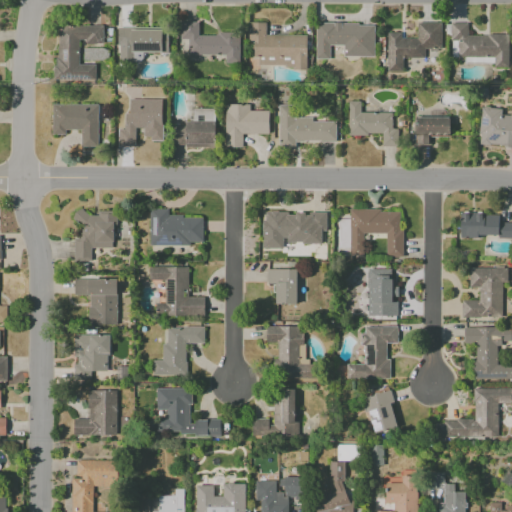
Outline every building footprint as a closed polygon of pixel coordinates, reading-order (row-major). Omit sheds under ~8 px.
[(239,33),(198,34),(198,22),(180,22),(180,40),(187,40),(187,55),(225,55),(225,63),(239,63),(239,33)] [(257,67),(306,67),(306,36),(265,35),(265,23),(248,22),(248,41),(253,41),(253,57),(257,57),(257,67)] [(373,57),(373,24),(315,23),(315,59),(328,59),(329,45),(343,46),(342,56),(373,57)] [(441,23),(416,23),(416,38),(400,38),(400,33),(386,33),(386,71),(401,71),(401,58),(410,58),(410,64),(423,64),(423,49),(441,49),(441,23)] [(508,67),(508,35),(467,35),(467,23),(450,23),(450,58),(463,58),(463,63),(493,63),(494,67),(508,67)] [(95,80),(95,64),(78,64),(78,43),(102,43),(102,26),(56,26),(56,80),(95,80)] [(168,52),(168,29),(117,29),(118,62),(132,62),(132,52),(168,52)] [(117,147),(134,147),(134,128),(142,128),(142,139),(161,139),(161,99),(128,99),(128,112),(124,112),(124,129),(117,129),(117,147)] [(391,112),(360,112),(360,101),(347,101),(347,135),(381,135),(381,147),(397,146),(397,128),(391,128),(391,112)] [(98,105),(51,104),(51,135),(65,135),(65,130),(80,130),(80,146),(97,146),(98,105)] [(224,147),(242,148),(242,134),(268,134),(268,111),(249,111),(249,105),(225,104),(224,147)] [(335,142),(335,121),(311,122),(311,117),(292,118),(292,105),(278,105),(278,148),(295,148),(295,142),(335,142)] [(511,147),(511,115),(501,115),(501,108),(480,107),(478,145),(511,147)] [(214,122),(204,122),(204,109),(191,109),(191,122),(185,122),(185,126),(173,126),(173,147),(214,147),(214,122)] [(414,118),(415,145),(430,145),(430,137),(449,137),(449,117),(414,118)] [(202,245),(202,217),(168,216),(168,209),(149,209),(148,245),(202,245)] [(348,255),(362,256),(363,234),(386,234),(386,256),(402,257),(402,230),(399,230),(399,211),(349,210),(348,255)] [(113,248),(114,213),(73,212),(73,221),(80,221),(79,238),(74,238),(73,261),(90,261),(90,248),(113,248)] [(262,249),(282,249),(282,243),(321,243),(321,232),(325,232),(325,212),(262,213),(262,249)] [(460,238),(511,237),(511,247),(511,232),(511,222),(498,222),(498,213),(460,214),(460,238)] [(188,267),(148,267),(148,280),(164,281),(164,303),(155,303),(155,316),(204,317),(204,297),(187,297),(188,267)] [(469,267),(468,287),(478,288),(477,301),(461,300),(460,317),(501,318),(502,285),(508,285),(509,268),(469,267)] [(296,304),(296,269),(266,268),(266,284),(274,284),(273,304),(296,304)] [(397,316),(397,300),(394,300),(394,269),(368,269),(367,316),(397,316)] [(116,325),(116,279),(73,279),(73,295),(88,295),(88,325),(116,325)] [(303,326),(265,327),(265,342),(276,342),(276,356),(274,356),(275,377),(313,377),(312,364),(303,364),(303,326)] [(186,375),(185,344),(204,343),(204,327),(166,327),(166,344),(161,345),(161,360),(152,360),(152,376),(186,375)] [(388,379),(388,343),(397,343),(397,327),(362,327),(362,364),(346,364),(346,379),(388,379)] [(463,327),(463,344),(473,344),(473,379),(509,379),(509,366),(496,366),(496,343),(511,343),(511,327),(463,327)] [(108,335),(74,335),(74,365),(73,365),(73,379),(90,379),(90,371),(108,371),(108,335)] [(220,434),(219,420),(190,420),(189,388),(155,388),(155,410),(165,410),(166,417),(156,417),(156,435),(220,434)] [(497,438),(497,404),(511,404),(511,389),(473,389),(473,420),(435,420),(435,438),(497,438)] [(116,390),(87,390),(87,419),(72,419),(72,435),(115,435),(116,390)] [(251,419),(251,437),(298,437),(298,406),(294,406),(293,390),(272,390),(272,419),(251,419)] [(373,434),(398,427),(388,391),(363,397),(373,434)] [(337,461),(355,460),(354,445),(336,446),(337,461)] [(381,445),(369,446),(369,465),(382,465),(381,445)] [(92,511),(92,486),(119,486),(118,461),(76,461),(76,477),(71,477),(70,511),(92,511)] [(348,511),(347,462),(328,462),(328,477),(333,477),(333,494),(314,494),(314,511),(348,511)] [(371,511),(416,511),(416,471),(400,471),(400,483),(384,483),(384,504),(393,504),(393,511),(371,511)] [(443,488),(443,503),(438,503),(437,511),(464,511),(465,492),(454,492),(454,484),(443,484),(443,472),(428,472),(428,488),(443,488)] [(259,511),(287,511),(287,498),(298,498),(298,477),(281,477),(281,493),(275,493),(275,481),(254,481),(254,501),(259,501),(259,511)] [(244,511),(244,484),(222,484),(222,496),(213,496),(213,486),(195,486),(194,511),(244,511)] [(136,495),(136,511),(182,511),(183,489),(173,489),(173,495),(136,495)] [(511,511),(511,507),(500,508),(500,503),(488,503),(488,511),(511,511)]
